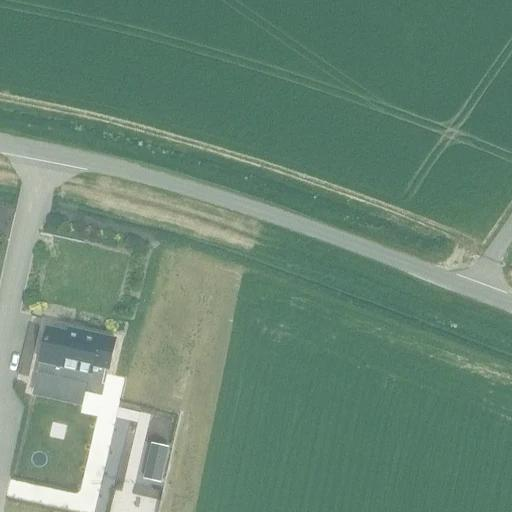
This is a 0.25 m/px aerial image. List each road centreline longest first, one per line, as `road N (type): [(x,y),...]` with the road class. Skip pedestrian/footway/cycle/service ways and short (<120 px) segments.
road 1 (unclassified): [(511,312),(287,218),(0,142)]
road 2 (unknown): [(48,150),(0,384)]
